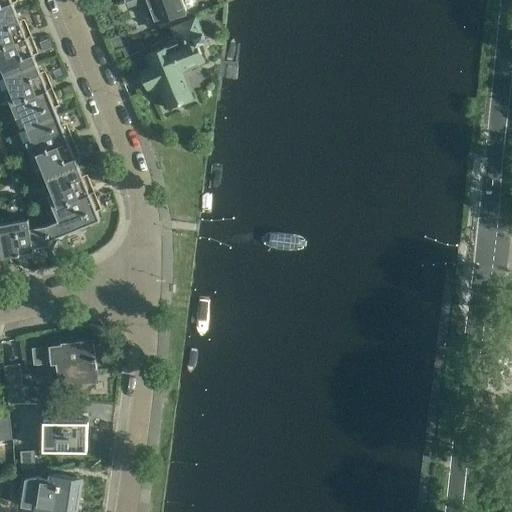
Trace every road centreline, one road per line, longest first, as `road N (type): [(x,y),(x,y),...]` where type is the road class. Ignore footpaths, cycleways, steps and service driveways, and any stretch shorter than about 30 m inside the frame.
road 1 (residential): [(149,275),(132,170),(63,0)]
road 2 (unclassified): [(481,256),(511,0)]
road 3 (unclassified): [(452,511),(481,256)]
road 4 (residential): [(130,511),(143,427),(149,275)]
road 5 (residential): [(0,307),(149,275)]
